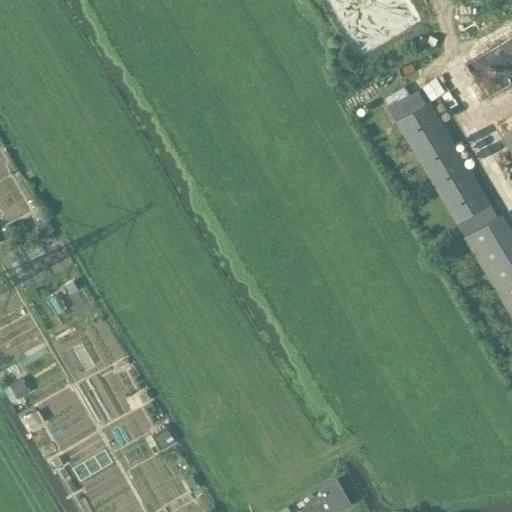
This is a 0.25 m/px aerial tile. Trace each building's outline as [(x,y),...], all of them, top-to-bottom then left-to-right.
[(384,99),(465,237),(498,218),(430,102),(426,104),(418,90),(409,95),(404,87),(384,99)] [(511,130),(503,136),(511,152),(511,130)] [(465,237),(463,239),(511,319),(511,229),(503,215),(498,218),(465,237)] [(26,251),(31,260),(44,252),(39,243),(26,251)] [(298,502),(303,511),(339,511),(355,503),(341,478),(298,502)]
